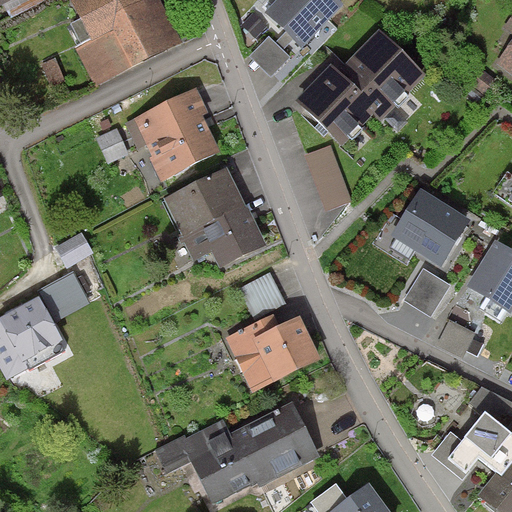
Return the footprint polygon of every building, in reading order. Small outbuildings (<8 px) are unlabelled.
[(138,0),(79,0),(73,3),(89,36),(112,25),(133,65),(171,46),(149,2),(141,5),(138,0)] [(329,0),(283,0),(269,14),(298,44),(336,7),(329,0)] [(418,77),(378,39),(338,81),(331,73),(301,104),(340,142),(373,108),(381,115),(418,77)] [(66,80),(55,58),(40,65),(51,87),(66,80)] [(163,177),(213,155),(188,99),(138,122),(163,177)] [(117,127),(96,137),(108,163),(129,154),(117,127)] [(259,247),(224,175),(169,202),(195,257),(212,249),(221,266),(259,247)] [(465,224),(420,196),(395,237),(440,264),(465,224)] [(82,231),(55,247),(67,268),(94,252),(82,231)] [(511,305),(511,258),(494,248),(470,287),(508,311),(511,305)] [(450,284),(423,267),(403,299),(430,316),(450,284)] [(36,290),(39,295),(54,322),(91,302),(73,270),(36,290)] [(270,272),(238,289),(254,320),(286,303),(270,272)] [(54,322),(39,295),(0,316),(0,318),(1,320),(0,320),(0,369),(6,381),(31,368),(26,359),(63,339),(54,322)] [(476,333),(449,320),(437,345),(463,358),(476,333)] [(315,362),(298,324),(236,352),(253,390),(315,362)] [(450,431),(431,455),(462,478),(479,456),(501,472),(511,457),(511,402),(482,386),(470,403),(481,413),(462,439),(450,431)] [(312,456),(290,409),(192,455),(214,502),(312,456)] [(511,511),(511,468),(485,500),(498,511),(511,511)] [(382,511),(367,492),(338,511),(382,511)]
